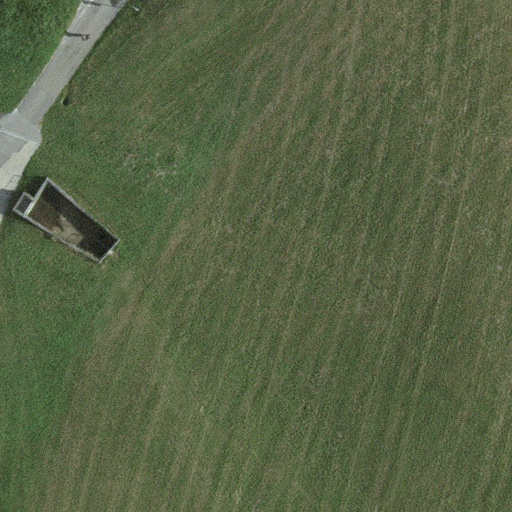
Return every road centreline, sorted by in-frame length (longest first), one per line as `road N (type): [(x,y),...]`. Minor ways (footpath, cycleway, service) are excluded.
road 1 (track): [(87,0),(0,207)]
road 2 (track): [(117,0),(0,148)]
